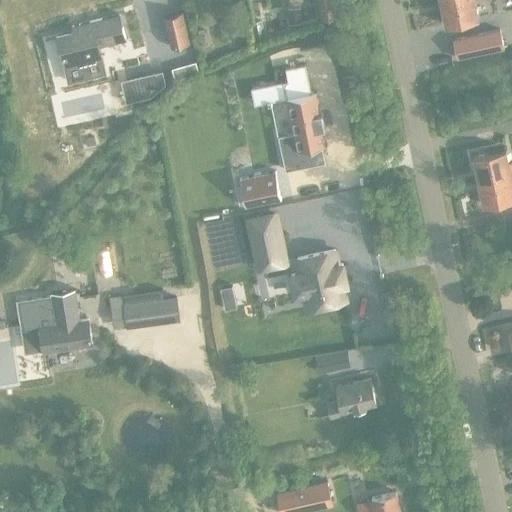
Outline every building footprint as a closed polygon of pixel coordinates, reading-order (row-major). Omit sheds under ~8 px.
[(256,0),(248,0),(251,18),(259,17),(256,0)] [(316,0),(321,19),(336,16),(333,0),(316,0)] [(474,0),(439,0),(445,25),(478,17),(474,0)] [(299,6),(288,7),(288,20),(299,20),(299,6)] [(190,42),(182,10),(163,15),(171,46),(190,42)] [(56,34),(64,65),(88,59),(85,48),(125,38),(119,13),(78,24),(79,28),(56,34)] [(499,29),(452,39),(456,58),(503,48),(499,29)] [(194,60),(171,67),(174,75),(196,69),(194,60)] [(293,131),(278,134),(285,169),(325,160),(322,143),(327,142),(324,126),(325,126),(322,111),(321,112),(316,90),(311,91),(305,62),(285,66),(288,79),(283,80),(293,131)] [(162,70),(125,79),(129,99),(150,94),(165,82),(162,70)] [(506,149),(472,156),(477,179),(511,172),(511,171),(511,159),(509,160),(506,149)] [(276,169),(240,177),(245,204),(281,197),(276,169)] [(511,171),(511,172),(477,179),(483,204),(511,197),(511,171)] [(275,213),(249,218),(255,248),(281,242),(275,213)] [(300,271),(291,273),(292,279),(293,279),(295,287),(293,287),(295,293),(304,291),(307,306),(344,298),(341,283),(346,282),(342,262),(337,263),(334,249),(297,256),(300,271)] [(84,250),(72,251),(73,259),(85,258),(84,250)] [(230,284),(220,287),(225,308),(235,306),(230,284)] [(52,294),(20,299),(27,349),(42,347),(42,349),(91,342),(91,340),(88,317),(79,319),(74,288),(51,291),(52,294)] [(122,294),(109,296),(112,318),(125,317),(127,326),(179,319),(176,295),(123,302),(122,294)] [(315,356),(318,371),(350,365),(347,349),(315,356)] [(336,384),(339,398),(327,401),(331,416),(344,413),(344,410),(375,403),(369,377),(336,384)] [(328,481),(277,492),(282,511),(295,511),(322,507),(322,506),(333,504),(328,481)] [(371,497),(371,500),(357,503),(359,511),(399,511),(395,491),(371,497)]
